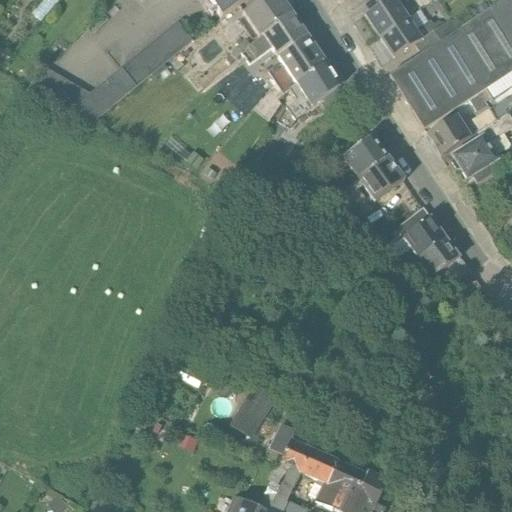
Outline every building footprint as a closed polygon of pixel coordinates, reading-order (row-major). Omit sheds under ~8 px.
[(41,21),(55,1),(53,0),(42,0),(32,15),(41,21)] [(207,0),(221,21),(249,0),(207,0)] [(272,30),(292,17),(280,0),(264,0),(242,15),(259,39),(261,38),(262,39),(272,30)] [(365,18),(379,39),(409,19),(400,7),(411,0),(383,0),(386,4),(365,18)] [(470,102),(485,92),(511,73),(511,4),(509,0),(503,0),(457,31),(444,40),(444,41),(422,56),(406,67),(389,78),(423,133),(440,122),(470,102)] [(487,0),(475,8),(479,14),(480,15),(492,7),(487,0)] [(262,39),(281,66),(282,65),(278,58),(306,38),(292,17),(272,30),(262,39)] [(409,19),(379,39),(394,61),(415,47),(422,56),(444,41),(444,40),(457,31),(450,20),(443,25),(438,23),(434,25),(431,21),(416,31),(409,19)] [(167,32),(182,51),(192,43),(177,24),(167,32)] [(173,59),(182,51),(167,32),(158,40),(173,59)] [(268,75),(283,97),(287,95),(289,93),(296,89),(296,88),(325,66),(306,38),(278,58),(282,65),(281,66),(273,71),(268,75)] [(169,62),(173,59),(158,40),(148,48),(163,67),(165,65),(169,62)] [(153,75),(163,67),(148,48),(138,56),(153,75)] [(175,57),(173,59),(169,62),(176,72),(183,67),(180,63),(183,63),(184,59),(190,54),(188,51),(182,56),(178,57),(177,59),(175,57)] [(150,77),(153,75),(138,56),(128,64),(143,83),(150,77)] [(236,62),(231,56),(225,60),(230,66),(236,62)] [(133,91),(143,83),(128,64),(118,72),(133,91)] [(163,67),(153,75),(150,77),(153,81),(168,69),(165,65),(163,67)] [(322,103),(340,90),(325,66),(296,88),(296,89),(289,93),(296,102),(285,111),(278,124),(290,132),(295,123),(322,103)] [(27,92),(43,101),(57,77),(46,71),(27,92)] [(167,71),(160,77),(164,82),(170,77),(167,71)] [(124,99),(133,91),(118,72),(109,80),(124,99)] [(43,101),(54,107),(68,84),(57,77),(43,101)] [(114,107),(124,99),(109,80),(99,88),(114,107)] [(54,107),(65,113),(78,90),(68,84),(54,107)] [(104,115),(114,107),(99,88),(89,96),(104,115)] [(90,127),(104,115),(89,96),(78,90),(65,113),(90,127)] [(487,104),(492,101),(485,92),(470,102),(475,110),(477,112),(487,105),(487,104)] [(498,121),(490,109),(476,118),(466,125),(469,129),(466,130),(458,117),(426,137),(440,160),(477,136),(498,121)] [(480,184),(494,174),(491,168),(500,162),(489,145),(511,130),(511,111),(498,121),(477,136),(480,140),(451,159),(466,183),(475,177),(480,184)] [(140,142),(131,139),(130,144),(138,147),(140,142)] [(342,161),(348,170),(357,183),(387,162),(371,139),(342,161)] [(366,196),(373,205),(403,184),(387,162),(357,183),(356,184),(344,196),(329,212),(346,227),(356,216),(351,212),(363,200),(357,194),(361,189),(366,196)] [(208,171),(204,176),(212,182),(216,176),(208,171)] [(270,204),(259,199),(255,209),(266,213),(270,204)] [(402,272),(445,241),(423,211),(397,231),(403,240),(403,241),(412,253),(409,256),(406,254),(396,262),(402,272)] [(443,291),(451,286),(468,273),(445,241),(402,272),(408,282),(417,275),(418,271),(418,269),(422,266),(433,280),(439,275),(445,283),(440,287),(443,291)] [(493,307),(486,298),(477,307),(490,311),(493,307)] [(275,401),(250,385),(226,427),(251,442),(275,401)] [(323,488),(314,507),(325,511),(332,511),(340,495),(355,502),(350,511),(372,511),(386,484),(366,475),(364,479),(290,445),(279,467),(298,476),(323,488)] [(279,467),(276,475),(295,484),(298,476),(279,467)] [(258,511),(293,511),(284,507),(295,484),(276,475),(258,511)] [(253,511),(233,502),(228,511),(253,511)]
